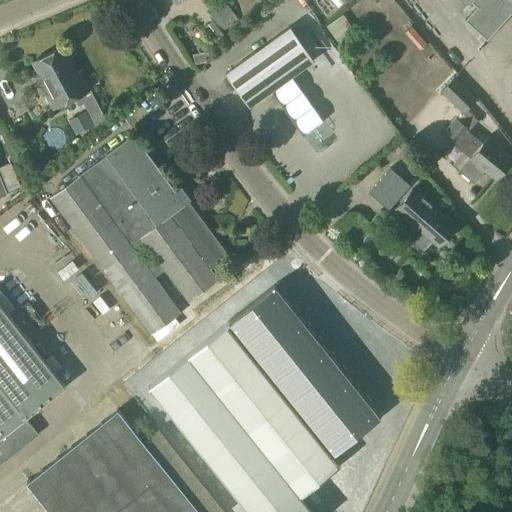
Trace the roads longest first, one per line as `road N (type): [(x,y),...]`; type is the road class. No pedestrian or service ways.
road 1 (residential): [(458,358),(370,303),(258,193),(126,0)]
road 2 (secondary): [(385,511),(458,358)]
